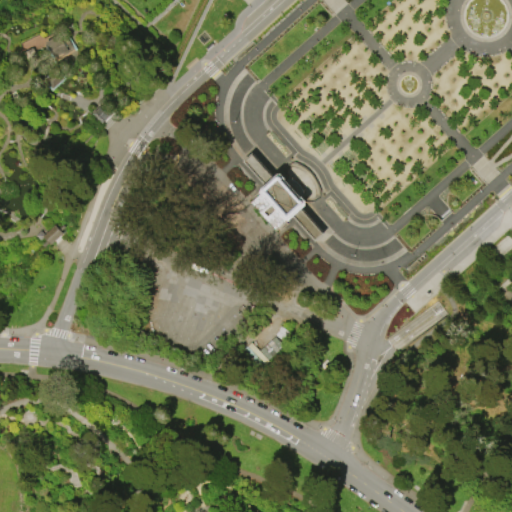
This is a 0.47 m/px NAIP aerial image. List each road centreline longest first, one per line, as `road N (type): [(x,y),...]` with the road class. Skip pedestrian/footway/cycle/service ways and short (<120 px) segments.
road 1 (tertiary): [(201,393),(327,459)]
road 2 (tertiary): [(50,353),(169,382)]
